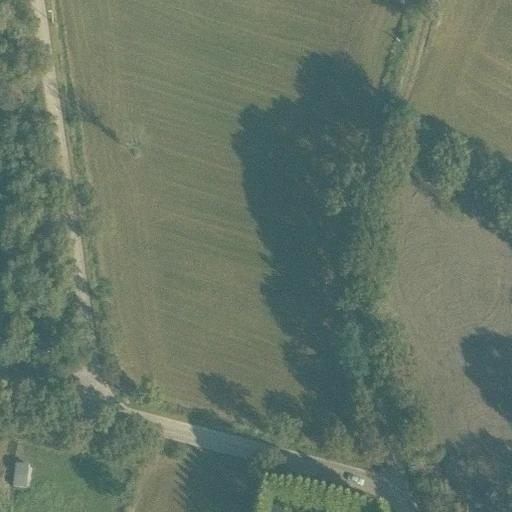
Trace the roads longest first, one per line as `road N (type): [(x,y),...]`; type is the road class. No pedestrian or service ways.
road 1 (track): [(395,498),(399,474),(348,296),(363,202),(429,0)]
road 2 (unclassified): [(36,0),(101,416)]
road 3 (unclassified): [(409,511),(361,482),(101,416)]
